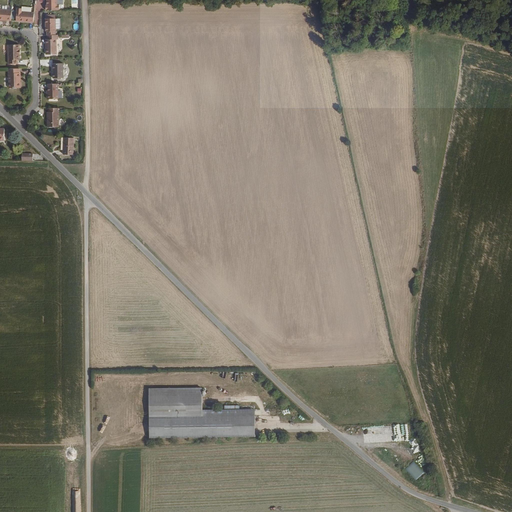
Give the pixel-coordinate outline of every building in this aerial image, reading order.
[(46,0),(47,4),(46,5),(46,10),(59,10),(59,5),(57,4),(57,0),(46,0)] [(12,10),(0,8),(0,19),(11,20),(11,19),(12,10)] [(16,21),(33,23),(34,12),(31,12),(22,11),(22,8),(17,8),(16,21)] [(47,31),(47,35),(56,35),(56,29),(56,23),(56,18),(55,18),(45,18),(45,19),(45,31),(47,31)] [(58,39),(58,35),(56,35),(47,35),(47,39),(45,39),(46,55),(57,54),(57,39),(58,39)] [(20,44),(8,45),(8,64),(18,64),(18,60),(20,60),(20,55),(20,49),(20,44)] [(63,63),(52,63),(52,78),(55,78),(61,78),(64,78),(63,63)] [(21,88),(21,82),(20,82),(20,78),(21,78),(21,73),(20,73),(20,69),(8,69),(8,88),(21,88)] [(59,91),(58,84),(48,84),(48,91),(47,91),(47,99),(54,99),(56,99),(59,99),(59,98),(59,91)] [(47,127),(59,127),(59,108),(48,108),(48,112),(47,112),(47,127)] [(74,155),(74,138),(63,138),(63,154),(74,155)] [(255,437),(255,417),(239,417),(240,411),(201,411),(201,417),(183,417),(183,438),(255,437)] [(412,462),(404,469),(415,481),(423,473),(412,462)]
